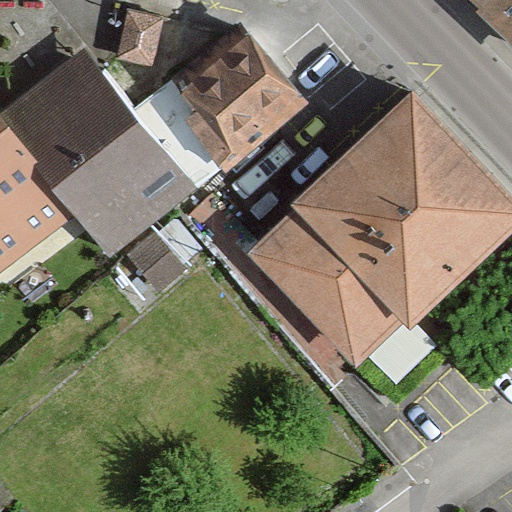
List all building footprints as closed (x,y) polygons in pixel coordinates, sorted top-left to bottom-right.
[(461,0),(477,16),(494,0),(461,0)] [(511,0),(494,0),(477,16),(511,52),(511,0)] [(159,20),(117,16),(113,61),(155,65),(159,20)] [(191,191),(311,103),(250,20),(130,108),(191,191)] [(69,212),(105,256),(191,191),(130,108),(82,47),(5,105),(42,151),(30,163),(69,212)] [(410,322),(511,233),(511,201),(412,86),(295,188),(307,202),(257,245),(387,395),(436,352),(410,322)] [(0,266),(69,212),(30,163),(42,151),(5,105),(0,98),(0,266)] [(161,224),(137,246),(166,276),(189,255),(161,224)]
